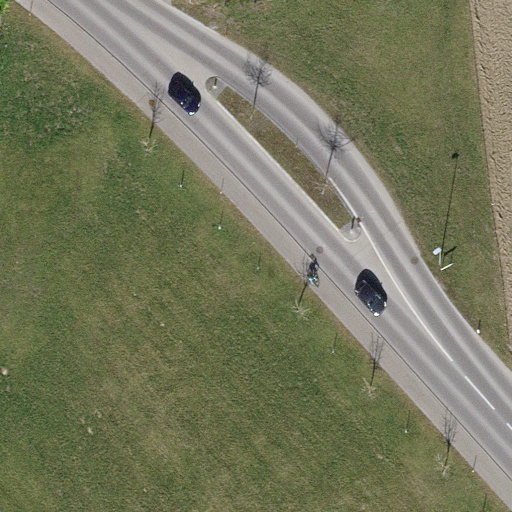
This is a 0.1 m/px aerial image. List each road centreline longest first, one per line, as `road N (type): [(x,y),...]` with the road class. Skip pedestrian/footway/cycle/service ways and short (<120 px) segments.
road 1 (tertiary): [(453,365),(376,210),(307,125),(214,53),(108,6)]
road 2 (tertiary): [(108,6),(453,365)]
